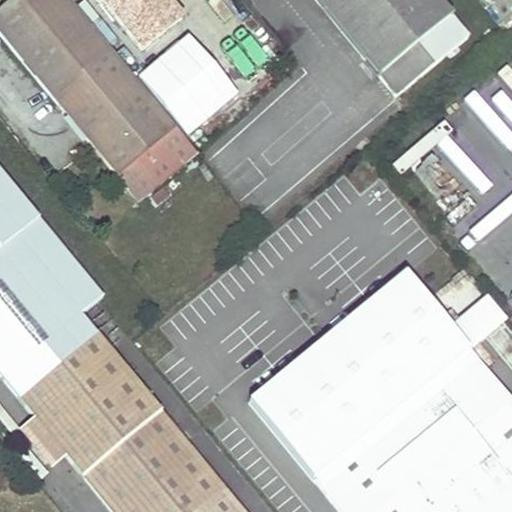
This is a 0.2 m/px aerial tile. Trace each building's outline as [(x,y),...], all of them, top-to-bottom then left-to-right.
[(12,0),(0,10),(0,37),(135,202),(193,155),(66,0),(12,0)] [(180,20),(163,0),(99,0),(142,52),(180,20)] [(435,0),(315,0),(392,96),(466,37),(435,0)] [(0,379),(31,418),(35,422),(113,358),(80,319),(103,300),(0,174),(0,379)] [(511,511),(511,406),(469,353),(398,268),(245,390),(314,482),(338,511),(511,511)] [(240,511),(113,358),(35,422),(62,455),(108,511),(240,511)] [(35,422),(31,418),(14,433),(44,469),(62,455),(35,422)]
